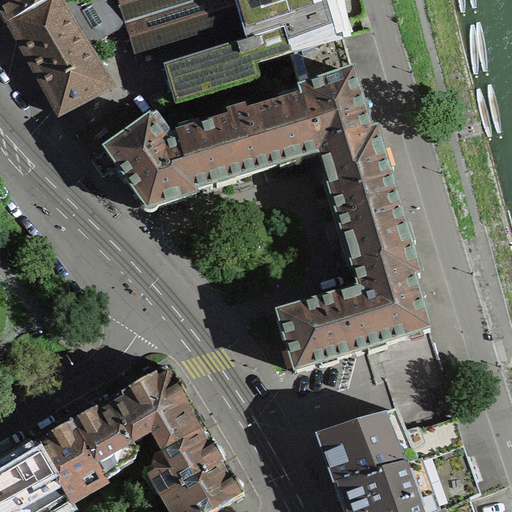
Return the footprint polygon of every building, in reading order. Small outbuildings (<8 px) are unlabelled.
[(0,0),(0,15),(6,25),(51,0),(0,0)] [(51,0),(6,25),(31,71),(56,118),(108,91),(85,51),(86,50),(122,29),(123,29),(124,30),(133,61),(240,28),(231,0),(51,0)] [(289,57),(340,42),(340,41),(343,40),(339,26),(333,0),(231,0),(240,28),(245,47),(253,44),(252,43),(282,34),(289,57)] [(289,57),(282,34),(252,43),(253,44),(245,47),(163,72),(173,106),(255,82),(251,69),(288,58),(289,57)] [(322,188),(325,200),(388,182),(375,137),(369,139),(340,42),(289,57),(288,58),(302,105),(318,156),(312,157),(312,159),(313,159),(318,177),(322,176),(323,179),(325,183),(323,184),(322,185),(322,187),(322,188)] [(296,166),(296,164),(312,159),(312,157),(318,156),(302,105),(281,111),(279,107),(244,118),(242,112),(226,117),(227,123),(197,132),(196,128),(177,133),(178,137),(175,138),(177,145),(192,195),(214,188),(214,191),(233,185),(233,183),(252,177),(277,170),(278,172),(296,166)] [(125,108),(75,144),(83,155),(90,165),(148,124),(154,120),(153,118),(139,128),(125,108)] [(101,180),(115,170),(139,204),(139,206),(139,208),(139,210),(140,211),(142,213),(143,214),(145,215),(146,216),(149,216),(152,215),(154,213),(155,212),(156,211),(162,209),(193,200),(192,195),(177,145),(165,149),(148,124),(90,165),(101,180)] [(410,255),(388,182),(325,200),(332,224),(323,226),(326,236),(329,246),(338,243),(346,269),(346,270),(348,271),(349,271),(351,271),(351,272),(410,255)] [(385,352),(384,348),(428,335),(412,282),(418,280),(410,255),(351,272),(358,293),(334,300),(352,357),(361,355),(366,353),(367,357),(385,352)] [(275,317),(293,375),(352,357),(334,300),(303,309),(275,317)] [(187,404),(167,370),(105,406),(135,457),(135,459),(147,452),(153,462),(204,432),(187,404)] [(116,474),(133,465),(135,459),(135,457),(105,406),(87,416),(69,426),(103,485),(118,476),(116,474)] [(395,414),(323,435),(318,447),(322,458),(333,488),(416,467),(416,465),(395,414)] [(103,485),(69,426),(50,437),(32,448),(34,451),(64,503),(76,496),(78,501),(80,501),(104,487),(103,485)] [(161,500),(223,465),(208,440),(204,432),(153,462),(151,470),(154,477),(150,479),(150,481),(161,500)] [(416,467),(333,488),(340,508),(341,511),(449,511),(467,503),(479,498),(478,495),(477,496),(461,450),(446,455),(416,465),(416,467)] [(64,503),(34,451),(0,471),(0,511),(59,511),(67,507),(64,503)] [(216,511),(241,497),(228,473),(223,465),(161,500),(168,511),(216,511)] [(470,511),(467,503),(449,511),(470,511)]
